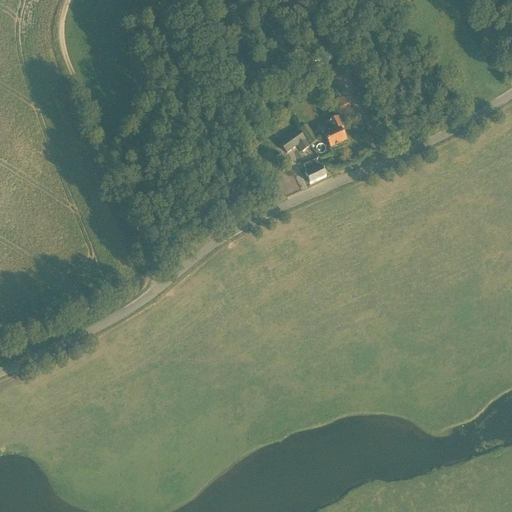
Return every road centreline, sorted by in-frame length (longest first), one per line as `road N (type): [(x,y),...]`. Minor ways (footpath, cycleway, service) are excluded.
road 1 (unclassified): [(0,373),(134,307),(262,216),(386,164),(511,93)]
road 2 (track): [(166,283),(64,57),(67,0)]
